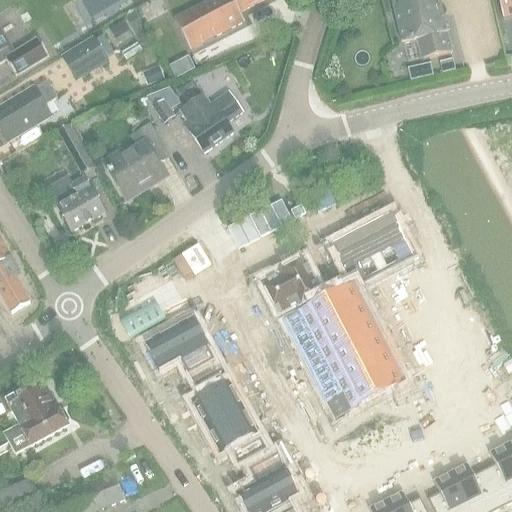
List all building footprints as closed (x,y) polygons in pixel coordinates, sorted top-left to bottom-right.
[(213,0),(174,21),(190,50),(244,21),(239,13),(261,0),(213,0)] [(391,0),(402,43),(416,40),(421,60),(451,54),(437,0),(391,0)] [(511,18),(511,0),(497,0),(503,21),(511,18)] [(123,24),(110,33),(117,44),(130,35),(123,24)] [(103,37),(95,42),(105,59),(113,54),(103,37)] [(61,58),(76,83),(108,64),(105,59),(95,42),(93,38),(61,58)] [(0,65),(7,62),(16,77),(49,58),(38,40),(14,55),(10,47),(0,53),(0,65)] [(452,62),(442,64),(444,74),(454,72),(452,62)] [(425,66),(420,67),(422,78),(433,76),(431,64),(425,66)] [(158,69),(142,76),(147,88),(163,82),(158,69)] [(0,107),(0,132),(8,145),(52,118),(45,106),(57,100),(46,83),(35,89),(33,87),(0,107)] [(190,132),(189,133),(204,154),(232,135),(225,125),(242,113),(229,94),(211,107),(204,97),(181,113),(189,126),(187,127),(190,132)] [(163,103),(152,111),(163,126),(173,119),(163,103)] [(57,133),(81,175),(93,168),(69,127),(57,133)] [(105,167),(127,201),(124,196),(149,181),(153,186),(167,177),(147,142),(105,167)] [(97,159),(91,163),(98,176),(105,173),(97,159)] [(68,178),(47,190),(51,197),(71,233),(105,215),(84,179),(72,186),(68,178)] [(391,217),(332,248),(352,286),(353,285),(354,288),(412,258),(391,217)] [(0,294),(11,314),(29,303),(14,277),(19,274),(0,240),(0,294)] [(304,262),(262,283),(279,317),(321,297),(304,262)] [(352,286),(284,321),(284,322),(285,322),(293,338),(292,338),(293,339),(362,303),(354,288),(353,285),(352,286)] [(362,303),(293,339),(302,355),(301,356),(302,356),(371,320),(362,303)] [(191,320),(146,345),(160,372),(180,362),(187,376),(214,361),(191,320)] [(371,320),(302,356),(302,357),(310,371),(310,372),(379,336),(371,320)] [(379,336),(310,372),(310,373),(311,372),(318,387),(318,388),(388,352),(379,336)] [(388,352),(318,388),(319,388),(327,403),(326,403),(326,404),(396,368),(388,352)] [(396,368),(326,404),(327,404),(335,419),(335,420),(335,421),(405,385),(396,368)] [(203,400),(192,405),(206,430),(243,410),(222,371),(195,385),(203,400)] [(15,392),(1,400),(8,413),(10,412),(19,428),(3,437),(15,458),(31,448),(66,428),(44,389),(21,403),(15,392)] [(243,410),(206,430),(220,455),(230,449),(238,464),(264,449),(243,410)] [(495,467),(484,473),(503,510),(503,509),(511,504),(511,458),(506,446),(489,455),(495,467)] [(256,485),(237,496),(245,511),(271,511),(302,496),(280,455),(249,471),(256,485)] [(467,466),(450,474),(468,511),(497,511),(503,510),(484,473),(473,478),(467,466)] [(439,495),(427,501),(432,511),(468,511),(450,474),(433,483),(439,495)] [(49,503),(53,511),(96,511),(124,501),(113,476),(49,503)] [(0,492),(0,511),(20,511),(38,505),(28,480),(0,492)] [(402,494),(385,502),(390,511),(426,511),(420,500),(408,506),(402,494)] [(368,511),(390,511),(385,502),(368,511)]
